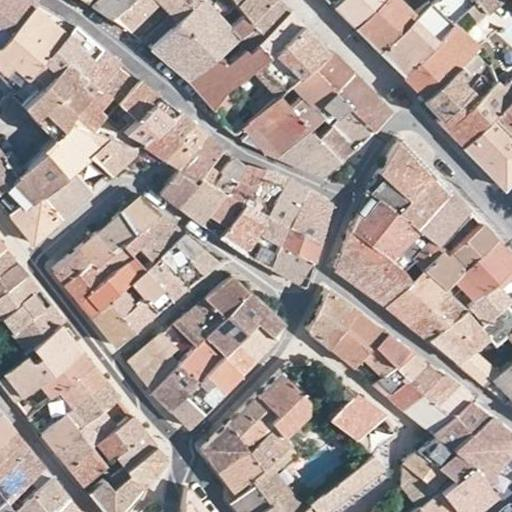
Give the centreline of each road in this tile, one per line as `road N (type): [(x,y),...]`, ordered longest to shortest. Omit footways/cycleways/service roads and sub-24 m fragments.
road 1 (residential): [(346,193),(222,136),(55,0)]
road 2 (residential): [(30,262),(119,185),(133,183),(229,256)]
road 3 (residential): [(292,334),(394,414),(398,439),(384,481),(347,511)]
road 4 (residential): [(319,270),(511,421)]
road 5 (residential): [(497,209),(423,124),(407,120),(390,128),(346,193)]
road 6 (residential): [(292,334),(181,459)]
road 7 (residential): [(109,362),(229,256)]
road 8 (residential): [(0,400),(89,511)]
road 9 (residential): [(109,362),(30,262)]
road 10 (residential): [(181,459),(109,362)]
